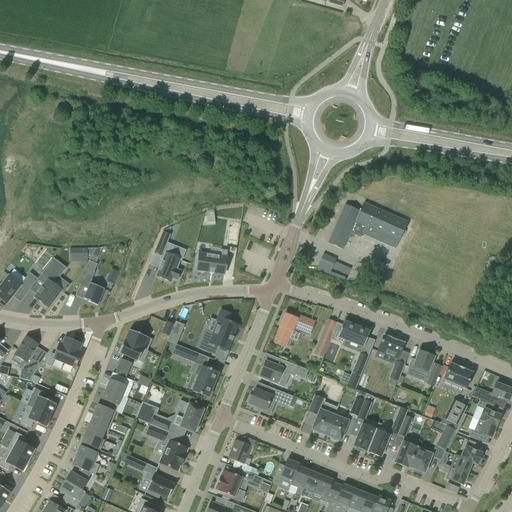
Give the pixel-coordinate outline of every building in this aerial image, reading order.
[(213,239),(212,221),(238,219),(237,207),(212,208),(211,199),(203,200),(205,218),(200,218),(201,226),(196,227),(197,241),(213,239)] [(360,211),(345,205),(327,243),(341,250),(347,236),(350,238),(352,233),(359,237),(364,226),(398,242),(407,222),(363,203),(360,211)] [(229,227),(226,246),(234,248),(237,228),(229,227)] [(162,232),(153,253),(163,257),(155,276),(170,282),(172,279),(176,280),(180,271),(176,269),(180,259),(170,255),(174,246),(166,243),(169,235),(162,232)] [(87,249),(69,249),(70,259),(87,259),(87,249)] [(199,253),(196,270),(224,274),(227,251),(220,249),(219,256),(199,253)] [(88,261),(75,284),(87,289),(83,299),(88,301),(88,302),(97,306),(104,289),(90,284),(89,282),(97,264),(94,263),(97,256),(92,254),(88,261)] [(331,270),(336,259),(323,254),(318,264),(331,270)] [(34,297),(34,298),(35,298),(39,301),(41,303),(40,304),(45,308),(46,307),(48,308),(61,290),(54,285),(66,268),(53,258),(38,279),(44,284),(35,295),(34,297)] [(0,300),(6,304),(12,297),(20,303),(37,279),(29,273),(20,285),(8,276),(0,285),(0,300)] [(205,331),(197,349),(215,356),(218,347),(227,350),(231,341),(232,342),(233,337),(232,337),(237,325),(231,323),(231,322),(228,321),(231,315),(220,310),(216,321),(218,322),(213,334),(205,331)] [(292,331),(293,327),(301,330),(300,332),(308,336),(314,322),(295,314),(293,318),(284,314),(279,326),(280,327),(273,343),(285,348),(288,339),(287,338),(290,331),(292,331)] [(337,338),(363,348),(369,331),(343,321),(337,338)] [(167,322),(162,333),(168,336),(173,324),(167,322)] [(175,322),(167,341),(176,345),(184,325),(175,322)] [(129,330),(124,341),(147,351),(151,340),(129,330)] [(315,352),(322,355),(330,335),(323,332),(315,352)] [(396,362),(403,344),(396,341),(396,340),(391,338),(390,339),(383,336),(376,352),(385,355),(383,361),(394,365),(389,378),(397,381),(403,365),(396,362)] [(39,365),(31,359),(35,352),(34,351),(38,344),(25,337),(13,356),(25,363),(20,371),(18,379),(29,381),(39,365)] [(51,353),(46,365),(51,367),(54,359),(74,367),(75,364),(76,364),(77,362),(76,361),(80,352),(78,351),(80,345),(64,339),(62,344),(60,344),(55,355),(51,353)] [(124,341),(118,353),(143,364),(148,352),(147,351),(124,341)] [(172,355),(193,363),(197,354),(196,353),(176,345),(172,355)] [(423,383),(433,387),(441,367),(434,364),(433,365),(431,364),(434,357),(418,351),(414,360),(411,359),(407,368),(425,376),(423,383)] [(343,373),(339,384),(346,386),(355,390),(361,374),(368,356),(359,353),(352,370),(350,376),(343,373)] [(259,377),(276,384),(281,372),(294,377),(298,367),(274,357),(271,364),(265,361),(259,377)] [(120,359),(114,374),(117,375),(125,379),(131,364),(120,359)] [(465,389),(472,374),(472,373),(464,369),(463,368),(462,369),(459,368),(460,367),(458,367),(449,363),(449,364),(448,367),(444,377),(443,379),(443,380),(466,389),(465,389)] [(443,365),(439,375),(444,377),(448,367),(443,365)] [(0,366),(0,374),(7,376),(9,368),(0,366)] [(214,383),(218,373),(202,366),(192,391),(208,398),(212,388),(214,383)] [(64,372),(59,384),(69,387),(73,376),(64,372)] [(109,380),(105,389),(122,396),(126,398),(133,382),(125,379),(117,375),(115,382),(109,380)] [(502,400),(508,402),(509,400),(508,400),(511,391),(511,389),(503,386),(504,385),(497,382),(496,383),(495,383),(491,394),(488,393),(487,395),(481,393),(478,400),(479,400),(492,406),(499,408),(502,400)] [(139,385),(137,391),(144,394),(146,388),(139,385)] [(287,407),(292,397),(266,386),(263,393),(254,389),(251,397),(249,396),(246,402),(248,403),(248,404),(255,407),(254,409),(263,413),(264,411),(265,411),(268,404),(272,406),(274,402),(287,407)] [(105,389),(101,399),(105,401),(103,407),(115,412),(118,406),(122,396),(105,389)] [(326,436),(335,413),(322,407),(325,400),(314,395),(307,412),(317,416),(311,430),(313,431),(313,432),(319,435),(319,433),(326,436)] [(32,408),(50,416),(55,405),(37,397),(32,408)] [(356,418),(363,400),(355,397),(349,414),(357,417),(356,418)] [(363,421),(371,403),(363,400),(356,418),(363,421)] [(492,406),(479,400),(476,407),(483,409),(478,420),(495,427),(500,417),(500,416),(490,411),(492,406)] [(457,426),(466,408),(453,401),(444,419),(457,426)] [(111,422),(116,412),(115,412),(103,407),(97,404),(93,414),(111,422)] [(198,424),(200,418),(203,410),(199,408),(200,407),(193,404),(192,406),(188,404),(182,419),(176,417),(173,424),(179,427),(194,433),(197,424),(198,424)] [(28,406),(20,423),(30,428),(32,422),(45,428),(50,416),(32,408),(28,406)] [(397,435),(400,427),(405,416),(407,410),(400,408),(390,432),(397,435)] [(335,413),(326,436),(332,438),(331,440),(337,442),(338,441),(340,441),(349,418),(335,413)] [(107,432),(111,422),(93,414),(89,424),(105,431),(107,432)] [(167,432),(170,423),(153,416),(149,425),(167,432)] [(405,416),(400,427),(397,435),(404,438),(412,419),(405,416)] [(491,438),(495,427),(478,420),(474,432),(489,438),(490,438),(491,438)] [(101,440),(105,431),(89,424),(85,433),(101,440)] [(366,452),(375,430),(361,424),(352,446),(356,448),(355,450),(362,453),(363,451),(366,452)] [(163,442),(167,432),(149,425),(145,435),(163,442)] [(435,446),(445,451),(455,430),(445,425),(435,446)] [(366,452),(380,458),(389,435),(375,430),(366,452)] [(15,433),(6,449),(28,461),(34,450),(22,443),(25,438),(15,433)] [(99,451),(104,441),(101,440),(85,433),(80,443),(99,451)] [(246,465),(243,464),(250,446),(234,440),(227,459),(235,462),(232,467),(244,472),(246,465)] [(180,466),(185,455),(184,455),(187,449),(169,441),(159,463),(177,472),(179,466),(180,466)] [(408,467),(412,458),(415,448),(416,448),(416,447),(402,441),(393,463),(408,469),(408,468),(408,467)] [(477,465),(481,455),(481,454),(482,453),(477,451),(479,445),(468,441),(466,447),(464,446),(460,458),(472,463),(471,463),(477,465)] [(98,454),(79,446),(75,456),(92,463),(94,464),(98,454)] [(432,455),(416,448),(415,448),(412,458),(408,467),(408,468),(413,470),(413,472),(420,475),(421,473),(424,474),(432,455)] [(6,449),(0,460),(0,461),(22,472),(28,461),(6,449)] [(88,473),(92,463),(75,456),(71,466),(79,469),(88,473)] [(145,464),(127,456),(124,463),(142,472),(145,464)] [(450,467),(467,474),(471,463),(472,463),(460,458),(455,456),(450,467)] [(281,481),(290,484),(297,468),(298,466),(286,461),(284,466),(278,464),(272,481),(280,485),(281,481)] [(462,485),(463,485),(467,474),(450,467),(446,479),(461,485),(462,485)] [(300,495),(303,487),(302,487),(308,472),(307,472),(308,470),(303,468),(302,470),(297,468),(290,484),(289,486),(297,488),(295,493),(300,495)] [(70,472),(65,482),(80,491),(81,490),(86,481),(90,474),(88,473),(79,469),(75,475),(70,472)] [(220,476),(215,489),(216,490),(216,491),(231,497),(230,498),(240,502),(243,493),(237,491),(242,478),(223,471),(220,476)] [(174,484),(146,472),(143,479),(150,482),(145,493),(158,499),(159,496),(167,499),(174,484)] [(320,477),(308,472),(302,487),(303,487),(314,492),(320,477)] [(246,473),(243,480),(268,490),(271,483),(246,473)] [(319,500),(328,504),(329,504),(336,485),(331,483),(332,481),(326,479),(327,478),(322,476),(321,477),(320,477),(314,492),(321,495),(319,500)] [(0,479),(0,501),(3,504),(10,493),(0,486),(0,482),(1,481),(0,479)] [(65,482),(59,491),(65,494),(61,500),(75,509),(76,508),(77,505),(79,502),(85,493),(81,490),(80,491),(65,482)] [(329,504),(328,504),(327,508),(331,510),(332,510),(334,507),(339,508),(341,502),(348,505),(354,490),(353,490),(353,488),(348,486),(348,488),(342,486),(341,487),(336,485),(329,504)] [(105,489),(101,499),(107,502),(112,491),(105,489)] [(354,490),(348,505),(359,510),(365,495),(354,490)] [(267,493),(263,502),(268,504),(272,495),(267,493)] [(371,511),(377,500),(377,499),(365,495),(359,510),(358,511),(371,511)] [(391,511),(393,510),(387,508),(390,502),(377,497),(377,499),(377,500),(371,511),(391,511)] [(140,499),(134,511),(154,511),(147,509),(150,504),(140,499)] [(251,511),(252,511),(226,501),(224,508),(210,502),(205,511),(251,511)] [(73,511),(74,511),(67,507),(61,504),(59,508),(49,502),(42,511),(73,511)] [(301,502),(299,508),(305,510),(308,505),(301,502)]
